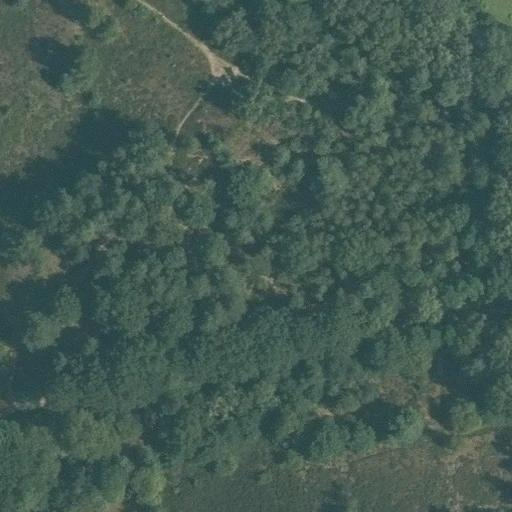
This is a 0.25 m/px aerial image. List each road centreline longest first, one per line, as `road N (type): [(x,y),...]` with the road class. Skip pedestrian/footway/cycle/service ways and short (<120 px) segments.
road 1 (track): [(511,305),(0,427)]
road 2 (track): [(485,204),(491,96),(457,8),(435,0)]
